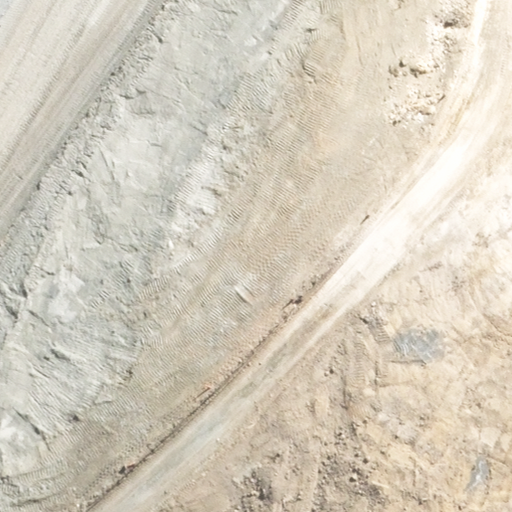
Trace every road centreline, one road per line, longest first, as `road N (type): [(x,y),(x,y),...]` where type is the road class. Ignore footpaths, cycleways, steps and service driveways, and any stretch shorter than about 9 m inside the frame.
road 1 (track): [(499,511),(409,411),(0,64)]
road 2 (track): [(0,274),(187,0)]
